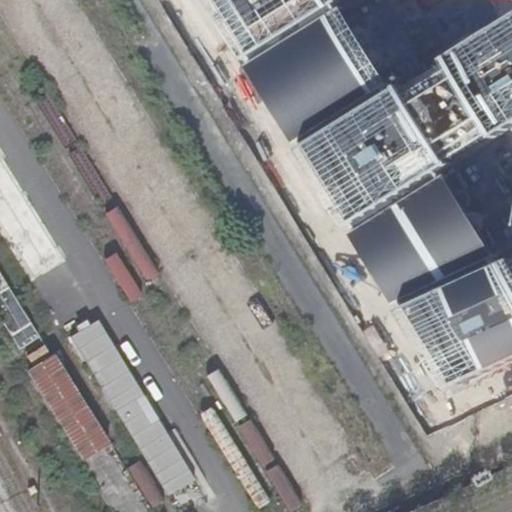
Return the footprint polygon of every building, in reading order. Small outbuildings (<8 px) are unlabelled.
[(511,261),(509,263),(508,261),(501,265),(444,175),(454,168),(450,161),(490,136),(495,143),(511,131),(511,15),(444,59),(447,64),(405,90),(402,85),(391,92),(337,7),(332,1),(333,0),(211,0),(250,63),(303,146),(356,230),(404,307),(454,387),(511,360),(511,261)] [(0,220),(35,277),(66,258),(0,152),(0,220)] [(0,319),(18,349),(36,337),(0,279),(0,319)] [(103,315),(73,332),(146,460),(133,467),(154,504),(196,480),(103,315)] [(84,459),(113,441),(56,349),(27,367),(84,459)]
